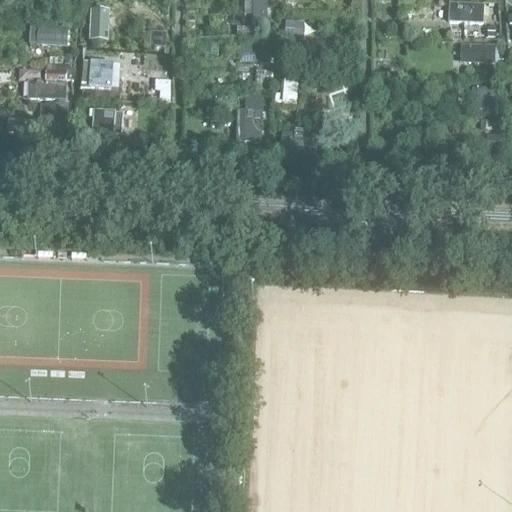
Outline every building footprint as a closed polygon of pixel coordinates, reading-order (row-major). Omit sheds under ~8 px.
[(14,0),(0,0),(0,21),(15,22),(14,0)] [(244,0),(244,18),(248,18),(248,31),(250,31),(253,31),(268,31),(267,0),(244,0)] [(450,7),(449,25),(455,25),(455,26),(483,28),(484,8),(456,6),(456,7),(450,7)] [(91,12),(90,43),(108,44),(109,13),(91,12)] [(285,24),(284,41),(303,43),(304,26),(285,24)] [(38,30),(37,49),(67,51),(68,32),(38,30)] [(248,31),(237,31),(237,39),(250,39),(250,31),(248,31)] [(151,35),(150,50),(166,50),(167,36),(151,35)] [(240,48),(239,66),(270,67),(270,49),(240,48)] [(467,49),(466,66),(494,66),(495,50),(467,49)] [(64,59),(64,67),(72,67),(72,59),(64,59)] [(283,63),(283,70),(298,71),(298,63),(283,63)] [(91,64),(89,91),(112,93),(114,66),(91,64)] [(46,69),(46,83),(72,84),(73,70),(46,69)] [(286,75),(283,108),(298,109),(301,76),(286,75)] [(256,76),(256,88),(263,88),(264,77),(256,76)] [(29,84),(29,103),(45,104),(67,104),(67,85),(29,84)] [(472,91),(471,111),(476,112),(497,113),(497,108),(502,108),(502,100),(497,100),(498,91),(476,90),(476,91),(472,91)] [(82,93),(82,103),(120,105),(120,95),(82,93)] [(238,113),(236,145),(243,146),(261,146),(263,111),(262,111),(262,99),(245,99),(245,113),(244,113),(238,113)] [(41,109),(40,134),(48,135),(68,136),(69,109),(49,108),(49,109),(41,109)] [(90,114),(89,120),(93,121),(92,137),(114,138),(114,137),(121,138),(123,117),(115,116),(116,115),(93,113),(93,114),(90,114)] [(8,121),(7,145),(25,146),(26,122),(8,121)] [(492,125),(484,125),(484,126),(484,134),(492,134),(493,134),(492,125)] [(281,144),(281,154),(303,155),(304,136),(285,135),(284,144),(281,144)] [(59,143),(59,144),(65,144),(69,144),(70,136),(60,136),(59,143)] [(500,138),(487,138),(487,155),(500,154),(500,138)]
